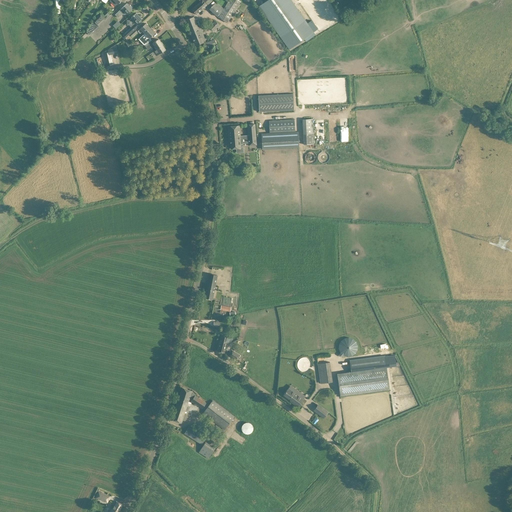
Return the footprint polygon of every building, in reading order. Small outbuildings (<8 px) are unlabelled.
[(200,0),(191,9),(196,15),(212,0),(211,0),(200,0)] [(228,22),(240,1),(239,0),(228,0),(224,8),(213,2),(208,11),(228,22)] [(266,0),(262,3),(258,6),(280,37),(289,49),(297,43),(314,32),(318,29),(312,20),(307,23),(305,20),(304,20),(302,17),(299,20),(284,0),(266,0)] [(123,7),(122,8),(115,14),(118,17),(121,14),(125,14),(126,13),(127,14),(128,12),(132,9),(132,8),(132,7),(130,5),(129,6),(127,3),(123,7)] [(100,13),(93,20),(99,26),(110,15),(108,12),(103,16),(100,13)] [(139,21),(142,19),(136,13),(131,18),(129,20),(127,20),(127,25),(130,25),(130,26),(131,27),(123,35),(125,38),(129,34),(130,34),(135,29),(141,24),(139,21)] [(197,27),(195,21),(193,16),(185,19),(195,45),(200,43),(203,42),(205,41),(200,26),(197,27)] [(215,20),(209,26),(214,31),(220,25),(215,20)] [(145,33),(150,28),(146,23),(140,28),(138,31),(140,33),(142,31),(145,33)] [(143,35),(139,39),(144,45),(151,40),(149,38),(155,33),(153,31),(153,30),(152,28),(151,28),(150,28),(145,33),(143,35)] [(157,49),(163,46),(159,39),(153,42),(151,40),(144,45),(147,50),(151,47),(154,51),(157,49)] [(165,49),(163,46),(157,49),(154,51),(156,55),(165,49)] [(109,51),(101,53),(104,67),(113,65),(111,54),(109,54),(109,51)] [(259,111),(294,110),(293,93),(258,95),(259,111)] [(295,131),(294,119),(269,120),(269,133),(261,133),(262,149),(299,147),(298,131),(295,131)] [(303,144),(314,144),(313,133),(313,119),(302,119),(303,144)] [(248,135),(240,136),(239,126),(228,126),(229,140),(230,140),(231,148),(236,148),(236,153),(243,152),(243,143),(249,143),(249,146),(257,145),(255,124),(247,124),(248,135)] [(212,299),(217,275),(210,273),(205,297),(212,299)] [(223,296),(222,303),(230,305),(232,298),(223,296)] [(222,335),(220,341),(228,343),(230,344),(232,337),(222,335)] [(341,352),(339,354),(341,357),(343,354),(344,355),(345,355),(346,355),(347,356),(348,356),(349,356),(350,355),(351,355),(352,355),(353,354),(354,353),(355,353),(355,352),(356,352),(356,351),(356,350),(357,349),(357,348),(357,347),(357,346),(357,345),(357,344),(356,344),(356,343),(356,342),(355,341),(354,340),(353,339),(352,339),(352,338),(351,338),(350,338),(349,338),(348,338),(347,338),(346,338),(345,338),(344,338),(344,339),(343,339),(342,340),(341,341),(340,342),(340,343),(339,344),(339,345),(339,346),(339,347),(339,348),(339,349),(340,350),(340,351),(341,352)] [(226,350),(228,343),(220,341),(218,351),(224,352),(225,349),(226,350)] [(237,360),(240,355),(232,350),(229,355),(237,360)] [(350,372),(337,373),(340,395),(389,389),(387,367),(385,356),(349,361),(350,372)] [(320,383),(332,381),(330,362),(318,363),(320,383)] [(192,391),(187,389),(182,387),(172,419),(176,421),(181,422),(182,419),(185,420),(191,402),(189,401),(190,398),(192,399),(191,401),(202,408),(206,403),(195,395),(196,394),(192,391)] [(286,391),(283,395),(290,400),(290,401),(297,406),(297,407),(300,403),(303,399),(296,393),(298,391),(294,388),(292,390),(288,388),(286,391)] [(213,400),(202,413),(224,429),(234,416),(222,407),(213,400)] [(322,409),(319,414),(324,418),(328,413),(322,409)] [(247,434),(250,433),(252,432),(253,429),(253,427),(252,425),(250,423),(248,422),(246,422),(244,423),(242,425),(241,428),(242,430),(243,432),(245,433),(247,434)] [(215,425),(212,429),(220,436),(224,431),(215,425)] [(201,444),(206,437),(193,429),(188,426),(184,433),(188,436),(201,444)] [(205,442),(199,452),(208,458),(215,448),(205,442)] [(98,492),(96,498),(107,502),(110,496),(98,492)] [(101,501),(98,506),(107,510),(110,506),(101,501)] [(116,501),(110,511),(119,511),(123,505),(116,501)]
